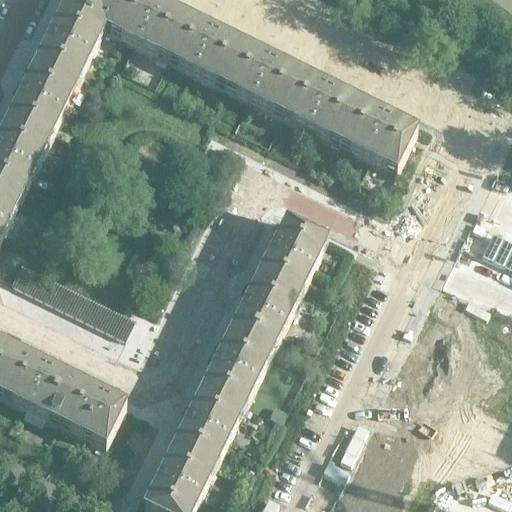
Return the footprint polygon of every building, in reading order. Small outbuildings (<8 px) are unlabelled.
[(110,41),(130,0),(71,0),(62,19),(104,39),(110,41)] [(167,69),(188,28),(131,0),(130,0),(110,41),(167,69)] [(76,97),(104,39),(62,19),(34,76),(76,97)] [(224,98),(245,56),(188,28),(167,69),(224,98)] [(281,126),(302,84),(245,56),(224,98),(281,126)] [(48,154),(76,97),(34,76),(6,133),(48,154)] [(338,154),(359,112),(302,84),(281,126),(338,154)] [(396,182),(414,147),(416,141),(359,112),(338,154),(396,182)] [(0,201),(19,211),(48,154),(6,133),(0,144),(0,201)] [(0,250),(19,211),(0,201),(0,250)] [(298,309),(327,251),(285,230),(256,288),(298,309)] [(22,296),(32,275),(22,269),(11,291),(22,296)] [(32,302),(43,280),(32,275),(22,296),(32,302)] [(42,307),(53,285),(43,280),(32,302),(42,307)] [(52,312),(63,290),(53,285),(42,307),(52,312)] [(270,366),(298,309),(256,288),(228,345),(270,366)] [(63,317),(74,295),(63,290),(52,312),(63,317)] [(73,322),(84,300),(74,295),(63,317),(73,322)] [(83,327),(94,305),(84,300),(73,322),(83,327)] [(94,332),(104,310),(94,305),(83,327),(94,332)] [(511,341),(486,329),(439,306),(418,349),(369,449),(338,511),(397,511),(417,472),(465,372),(511,394),(511,341)] [(104,337),(115,315),(104,310),(94,332),(104,337)] [(114,342),(125,320),(115,315),(104,337),(114,342)] [(124,347),(135,325),(125,320),(114,342),(124,347)] [(242,423),(270,366),(228,345),(200,402),(242,423)] [(0,404),(1,405),(21,363),(0,352),(0,404)] [(58,433),(78,391),(21,363),(1,405),(58,433)] [(105,456),(126,415),(78,391),(58,433),(105,456)] [(214,480),(242,423),(200,402),(172,459),(214,480)] [(197,511),(214,480),(172,459),(145,511),(197,511)]
